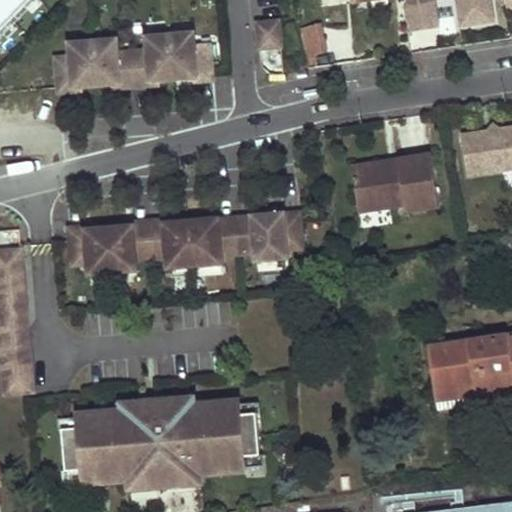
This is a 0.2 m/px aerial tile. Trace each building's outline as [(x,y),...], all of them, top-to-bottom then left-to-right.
[(0,0),(0,42),(41,0),(0,0)] [(271,27),(271,23),(263,23),(264,50),(282,48),(280,26),(271,27)] [(307,31),(311,54),(330,52),(326,28),(307,31)] [(119,53),(118,39),(70,43),(71,57),(56,58),(58,88),(73,86),(73,89),(82,88),(113,86),(122,85),(121,82),(150,80),(150,83),(159,82),(190,80),(198,79),(198,77),(213,75),(211,45),(196,46),(195,33),(147,37),(148,50),(119,53)] [(214,82),(213,75),(198,77),(198,79),(190,80),(191,84),(214,82)] [(159,86),(159,82),(150,83),(150,80),(121,82),(122,85),(113,86),(113,90),(159,86)] [(494,125),(489,132),(496,137),(501,130),(494,125)] [(489,132),(463,136),(469,176),(511,169),(511,128),(501,130),(496,137),(489,132)] [(400,166),(354,173),(360,214),(406,207),(407,214),(440,209),(432,154),(399,159),(400,166)] [(399,159),(352,166),(354,173),(400,166),(399,159)] [(86,233),(70,234),(72,266),(88,265),(89,275),(137,272),(137,261),(168,258),(169,269),(223,265),(222,256),(256,254),(256,261),(288,259),(288,250),(303,249),(301,218),(268,220),(268,215),(253,217),(253,222),(203,225),(203,221),(173,223),(165,224),(165,227),(134,229),(134,227),(125,227),(94,230),(85,231),(86,233)] [(253,217),(203,221),(203,225),(253,222),(253,217)] [(172,220),(125,223),(125,227),(134,227),(134,229),(165,227),(165,224),(173,223),(172,220)] [(34,391),(22,250),(0,251),(0,326),(6,394),(34,391)] [(429,345),(435,391),(473,384),(475,396),(511,391),(511,370),(508,335),(429,345)] [(435,391),(437,401),(475,396),(473,384),(435,391)] [(79,414),(80,429),(63,430),(67,472),(84,471),(85,485),(101,484),(101,482),(144,479),(144,480),(166,478),(167,484),(189,483),(189,475),(229,472),(229,474),(246,472),(244,458),(261,457),(257,414),(241,415),(239,401),(223,402),(223,404),(186,407),(185,403),(143,406),(143,411),(95,415),(95,413),(79,414)] [(511,511),(511,498),(410,511),(511,511)] [(351,511),(350,499),(260,508),(260,511),(351,511)]
